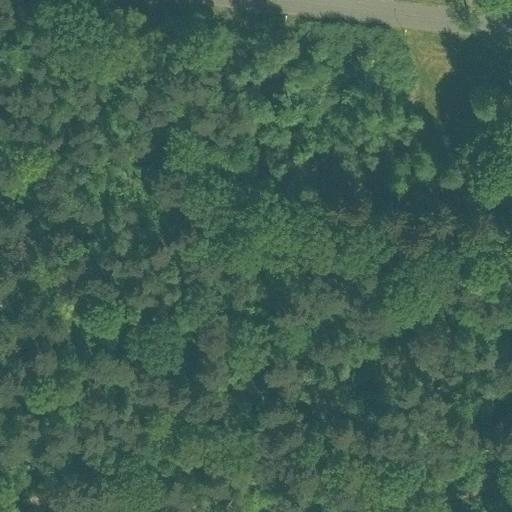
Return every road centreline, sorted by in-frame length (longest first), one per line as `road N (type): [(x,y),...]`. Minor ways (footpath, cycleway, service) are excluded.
road 1 (track): [(511,480),(398,506),(0,502)]
road 2 (unclassified): [(286,1),(511,23)]
